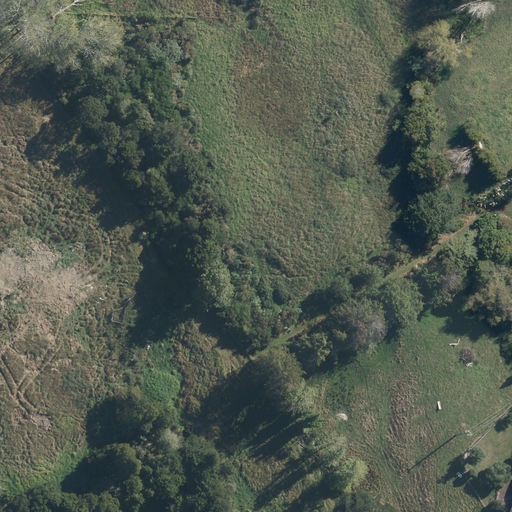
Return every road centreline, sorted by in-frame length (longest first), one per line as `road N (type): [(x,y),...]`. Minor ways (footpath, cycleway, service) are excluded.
road 1 (track): [(337,511),(139,240),(0,22)]
road 2 (track): [(511,190),(237,373)]
